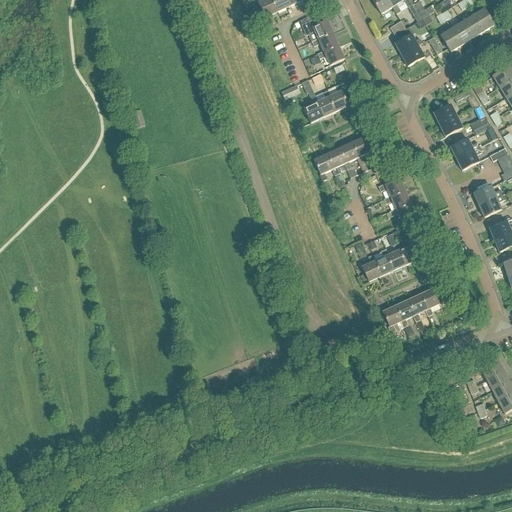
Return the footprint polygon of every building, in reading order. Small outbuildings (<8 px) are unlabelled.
[(270,0),(267,0),(256,5),(263,20),(277,13),(270,0)] [(286,0),(270,0),(277,13),(290,7),(286,0)] [(370,0),(380,16),(392,9),(386,0),(370,0)] [(386,0),(392,9),(397,16),(401,13),(396,6),(403,2),(401,0),(386,0)] [(440,11),(452,4),(449,0),(437,7),(440,11)] [(467,0),(463,2),(467,9),(473,6),(469,0),(467,0)] [(462,12),(467,9),(463,2),(458,6),(462,12)] [(422,20),(423,21),(435,14),(432,8),(425,12),(420,3),(414,7),(422,20)] [(422,20),(414,7),(409,10),(418,25),(423,21),(422,20)] [(442,16),(446,22),(452,19),(447,12),(442,16)] [(471,18),(481,35),(493,28),(483,12),(471,18)] [(441,25),(446,22),(442,16),(437,19),(441,25)] [(427,28),(433,24),(430,18),(424,22),(427,28)] [(471,41),(481,35),(471,18),(461,25),(471,41)] [(319,19),(301,27),(306,37),(308,36),(312,43),(318,40),(318,42),(333,35),(327,22),(321,25),(319,19)] [(394,36),(396,35),(405,29),(401,22),(390,29),(394,36)] [(373,34),(379,38),(386,30),(381,25),(373,34)] [(461,47),(471,41),(461,25),(451,31),(461,47)] [(401,42),(395,45),(401,57),(417,47),(422,45),(420,41),(415,43),(412,37),(415,35),(410,28),(406,30),(405,29),(396,35),(401,42)] [(450,53),(461,47),(451,31),(440,37),(450,53)] [(324,54),(338,47),(333,35),(318,42),(318,40),(312,43),(314,48),(320,45),(323,52),(324,54)] [(437,57),(443,54),(433,38),(428,42),(437,57)] [(324,54),(323,52),(317,55),(320,61),(326,58),(330,67),(344,60),(338,47),(324,54)] [(417,47),(401,57),(407,68),(424,59),(417,47)] [(316,58),(310,61),(313,67),(319,64),(316,58)] [(498,89),(511,80),(511,75),(508,68),(492,78),(498,89)] [(321,76),(313,80),(317,87),(324,83),(321,76)] [(505,100),(511,95),(511,80),(498,89),(505,100)] [(296,86),(280,93),(284,102),(300,95),(296,86)] [(335,88),(328,92),(331,98),(329,99),(336,113),(349,107),(342,93),(343,92),(340,86),(335,88)] [(329,99),(331,98),(328,92),(315,98),(317,104),(316,105),(323,119),(336,113),(329,99)] [(480,102),(487,98),(484,92),(477,96),(480,102)] [(455,106),(469,99),(467,93),(452,101),(455,106)] [(317,104),(315,98),(310,100),(313,107),(304,111),(311,125),(323,119),(316,105),(317,104)] [(487,98),(480,102),(484,107),(490,103),(487,98)] [(440,127),(456,119),(450,108),(434,116),(440,127)] [(137,130),(145,127),(141,112),(132,114),(137,130)] [(493,123),(501,119),(497,113),(490,118),(493,123)] [(456,119),(440,127),(446,138),(462,130),(456,119)] [(501,119),(493,123),(497,129),(504,125),(501,119)] [(472,132),(486,125),(484,120),(470,127),(472,132)] [(486,125),(472,132),(475,137),(489,130),(486,125)] [(507,145),(511,141),(511,137),(510,135),(503,139),(507,145)] [(358,160),(356,161),(359,167),(364,164),(361,158),(371,154),(364,139),(351,145),(358,160)] [(457,160),(479,150),(477,145),(471,148),(468,141),(451,149),(457,160)] [(349,164),(356,161),(358,160),(351,145),(339,150),(346,166),(344,166),(346,172),(351,170),(349,164)] [(339,150),(327,156),(333,171),(332,172),(334,178),(339,176),(337,170),(344,166),(346,166),(339,150)] [(479,150),(457,160),(463,172),(479,164),(476,158),(482,155),(479,150)] [(436,155),(445,180),(455,176),(445,151),(436,155)] [(497,162),(507,157),(504,151),(490,158),(493,164),(497,162)] [(324,175),(332,172),(333,171),(327,156),(313,162),(320,177),(319,177),(321,183),(327,181),(324,175)] [(499,166),(509,161),(507,157),(497,162),(499,166)] [(501,171),(511,166),(509,161),(499,166),(501,171)] [(368,173),(364,164),(359,167),(362,175),(368,173)] [(511,166),(501,171),(504,176),(511,171),(511,166)] [(511,171),(504,176),(501,177),(504,183),(511,178),(511,171)] [(391,200),(405,193),(399,180),(385,187),(384,186),(378,189),(381,194),(386,191),(390,199),(391,200)] [(479,208),(502,197),(500,192),(493,195),(490,188),(473,196),(479,208)] [(391,200),(390,199),(384,201),(387,206),(392,204),(396,211),(396,212),(411,205),(405,193),(391,200)] [(502,197),(479,208),(484,220),(501,212),(498,205),(505,202),(502,197)] [(396,212),(396,211),(390,214),(392,219),(398,216),(402,224),(417,217),(411,205),(396,212)] [(511,235),(511,234),(511,228),(509,230),(506,224),(489,231),(494,242),(511,235)] [(511,234),(511,235),(494,242),(499,254),(511,248),(511,234)] [(399,252),(406,266),(418,261),(412,247),(413,246),(410,239),(405,242),(408,248),(400,252),(399,252)] [(371,252),(377,250),(374,243),(369,246),(371,252)] [(399,252),(400,252),(397,245),(393,248),(396,254),(388,257),(387,258),(393,272),(406,266),(399,252)] [(376,263),(375,264),(381,278),(393,272),(387,258),(388,257),(385,251),(381,253),(384,259),(376,263)] [(375,264),(376,263),(373,257),(368,259),(371,265),(362,269),(368,283),(381,278),(375,264)] [(506,278),(511,275),(511,262),(502,266),(506,278)] [(433,317),(430,310),(439,306),(432,291),(420,297),(427,312),(425,312),(428,319),(433,317)] [(441,294),(445,303),(450,301),(446,292),(441,294)] [(417,316),(425,312),(427,312),(420,297),(407,302),(414,317),(413,318),(415,324),(420,322),(417,316)] [(405,321),(413,318),(414,317),(407,302),(395,308),(402,323),(401,323),(404,330),(408,328),(405,321)] [(396,333),(404,330),(401,323),(402,323),(395,308),(383,314),(389,329),(391,335),(396,333)] [(410,327),(404,330),(408,339),(414,336),(410,327)] [(485,382),(503,373),(497,362),(480,371),(485,382)] [(503,373),(485,382),(491,393),(509,384),(503,373)] [(273,388),(283,385),(281,379),(271,382),(273,388)] [(469,391),(477,388),(475,382),(467,385),(469,391)] [(498,405),(511,396),(511,390),(509,384),(491,393),(498,405)] [(477,388),(469,391),(471,397),(479,394),(477,388)] [(511,396),(498,405),(505,419),(511,415),(511,396)] [(478,415),(486,412),(483,406),(476,409),(478,415)] [(486,412),(478,415),(480,421),(488,418),(486,412)]
